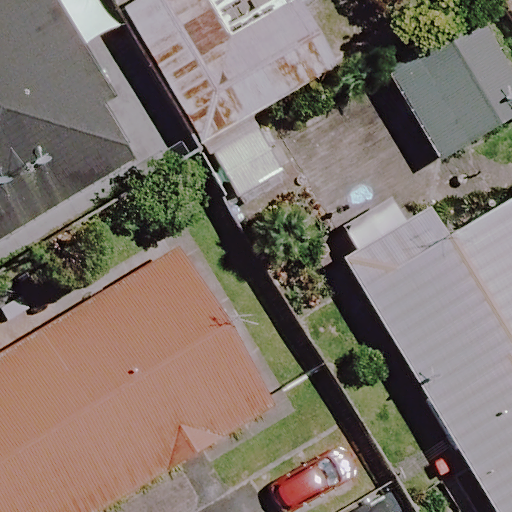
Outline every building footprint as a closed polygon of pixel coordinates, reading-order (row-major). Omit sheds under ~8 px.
[(37,0),(0,0),(0,236),(132,157),(37,0)] [(150,0),(115,22),(195,155),(323,77),(276,0),(150,0)] [(511,124),(511,99),(469,25),(379,78),(433,171),(511,124)] [(511,511),(511,205),(436,251),(418,221),(335,270),(479,511),(511,511)] [(107,511),(267,417),(174,259),(0,361),(0,511),(107,511)]
